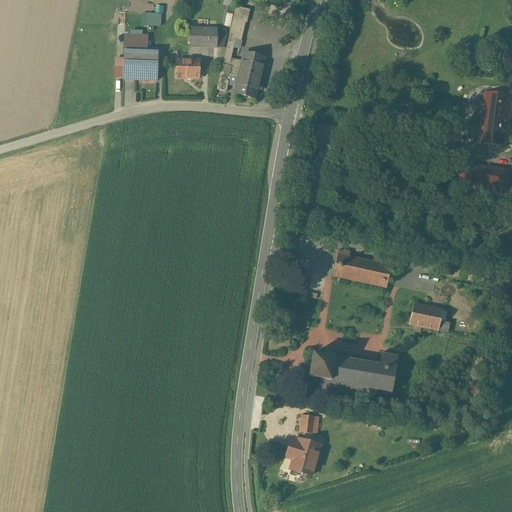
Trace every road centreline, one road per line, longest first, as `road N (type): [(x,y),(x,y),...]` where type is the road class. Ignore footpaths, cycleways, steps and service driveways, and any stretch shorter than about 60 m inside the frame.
road 1 (secondary): [(289,114),(239,416),(239,511)]
road 2 (unclassified): [(0,149),(152,108),(289,114)]
